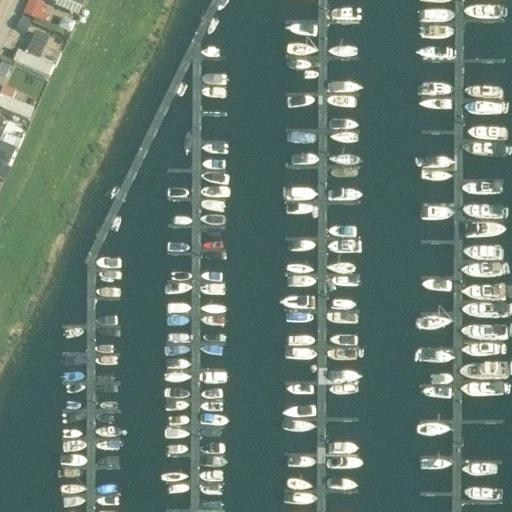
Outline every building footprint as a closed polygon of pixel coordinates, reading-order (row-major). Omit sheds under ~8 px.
[(22,0),(21,16),(41,18),(42,1),(28,0),(22,0)] [(48,0),(47,3),(74,15),(80,0),(48,0)] [(23,53),(37,57),(43,35),(30,32),(23,53)] [(14,48),(8,59),(45,78),(51,67),(14,48)] [(0,83),(0,109),(25,119),(29,108),(8,99),(13,88),(0,83)] [(0,162),(6,164),(19,124),(0,117),(0,162)]
